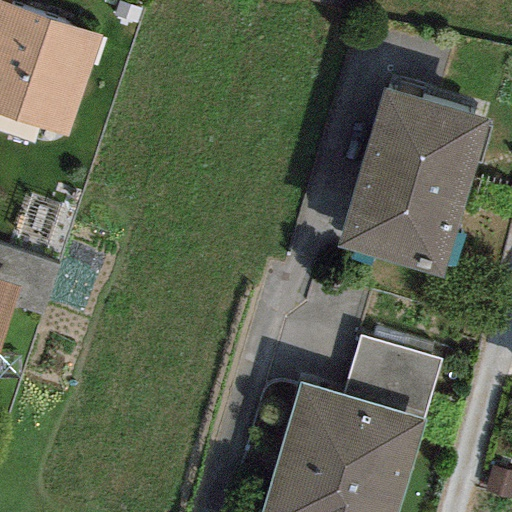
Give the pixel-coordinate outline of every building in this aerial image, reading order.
[(3,0),(0,0),(0,118),(68,140),(102,38),(2,5),(3,0)] [(489,118),(382,86),(334,247),(440,279),(489,118)] [(0,346),(20,288),(0,281),(0,346)] [(441,359),(359,335),(341,395),(424,419),(441,359)] [(341,395),(299,384),(261,511),(396,511),(424,419),(341,395)]
